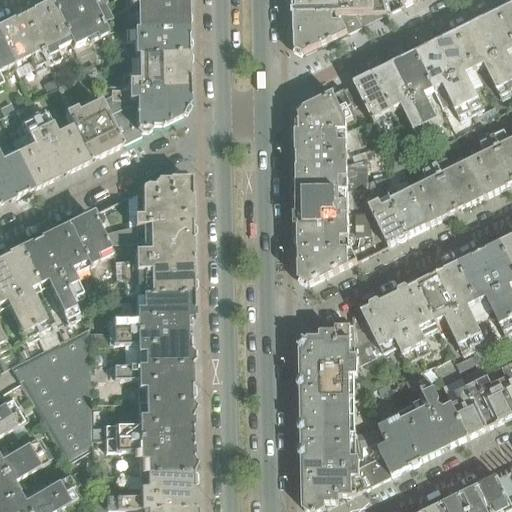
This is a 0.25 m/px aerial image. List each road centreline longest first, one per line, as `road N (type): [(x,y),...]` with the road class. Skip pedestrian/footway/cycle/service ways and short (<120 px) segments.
road 1 (tertiary): [(221,129),(228,511)]
road 2 (residential): [(267,329),(511,213)]
road 3 (residential): [(262,106),(485,0)]
road 4 (residential): [(221,129),(0,237)]
road 5 (tertiary): [(267,329),(262,106)]
road 6 (tertiary): [(271,511),(267,329)]
road 7 (residential): [(511,448),(382,511)]
road 8 (tertiary): [(217,0),(221,129)]
